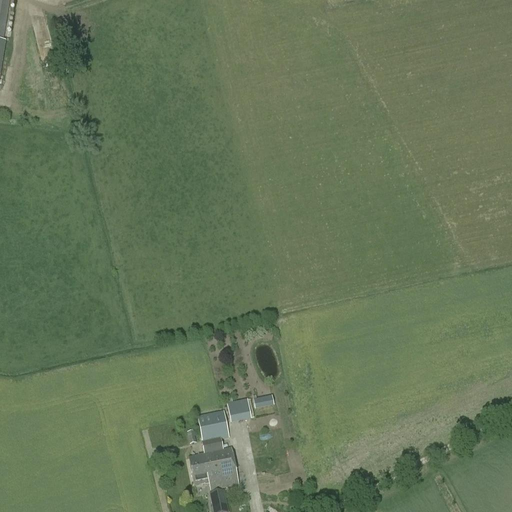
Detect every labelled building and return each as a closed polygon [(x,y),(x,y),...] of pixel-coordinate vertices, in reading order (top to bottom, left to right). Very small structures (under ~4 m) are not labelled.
[(28,89),(38,86),(36,79),(26,82),(28,89)] [(274,396),(254,400),(257,410),(276,406),(274,396)] [(228,405),(234,425),(254,420),(249,400),(228,405)] [(221,441),(229,440),(223,414),(197,419),(205,456),(198,457),(198,458),(189,460),(194,487),(205,485),(209,484),(211,492),(238,487),(235,473),(236,472),(233,457),(232,457),(231,449),(223,451),(221,441)] [(193,433),(187,434),(189,446),(196,444),(193,433)] [(210,495),(213,507),(225,505),(223,493),(210,495)]
